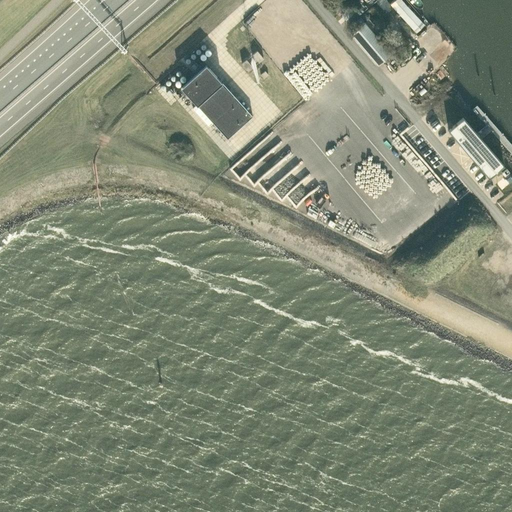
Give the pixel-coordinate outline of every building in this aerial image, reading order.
[(417,32),(426,25),(404,0),(396,0),(393,3),(417,32)] [(381,32),(369,18),(352,33),(379,64),(392,53),(377,35),(381,32)] [(264,58),(258,50),(253,54),(260,62),(264,58)] [(253,67),(247,59),(243,63),(249,71),(253,67)] [(207,63),(181,86),(228,138),(253,115),(207,63)] [(464,117),(449,130),(490,177),(505,164),(482,139),(478,134),(464,117)]
